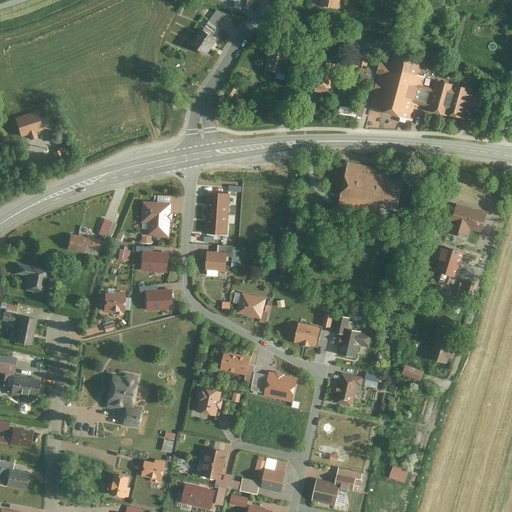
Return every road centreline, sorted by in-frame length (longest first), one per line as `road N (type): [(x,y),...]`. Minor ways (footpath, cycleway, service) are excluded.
road 1 (residential): [(192,156),(192,302),(322,372),(293,511)]
road 2 (tertiary): [(203,154),(337,141),(511,156)]
road 3 (tertiary): [(0,225),(84,184),(192,156)]
road 4 (residential): [(251,25),(305,46),(374,45),(398,36),(411,0)]
road 5 (residential): [(52,511),(61,328)]
road 6 (residential): [(203,154),(202,111),(251,25)]
